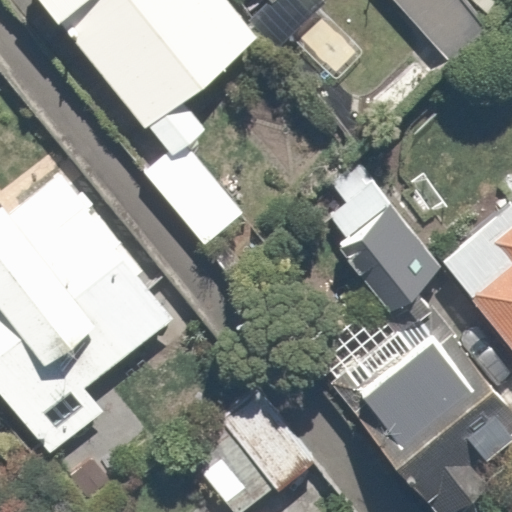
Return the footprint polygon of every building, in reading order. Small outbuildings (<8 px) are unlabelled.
[(47,0),(171,124),(195,99),(167,71),(237,0),(47,0)] [(465,0),(398,0),(435,41),(473,8),(465,0)] [(171,127),(135,157),(199,234),(235,204),(171,127)] [(177,305),(58,139),(0,180),(0,383),(40,439),(106,391),(89,368),(177,305)] [(368,166),(324,200),(391,288),(436,255),(368,166)] [(511,188),(439,243),(511,339),(511,188)] [(341,357),(394,419),(474,349),(421,288),(341,357)] [(511,401),(486,369),(450,398),(483,439),(511,415),(511,401)] [(313,446),(255,377),(217,408),(275,478),(313,446)] [(212,414),(180,439),(228,501),(260,476),(212,414)] [(126,511),(103,490),(81,511),(126,511)]
